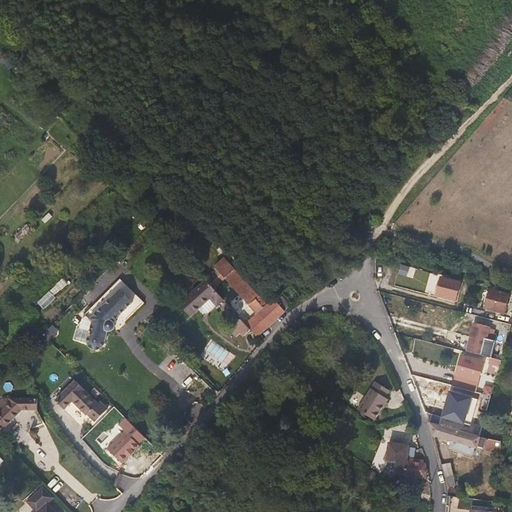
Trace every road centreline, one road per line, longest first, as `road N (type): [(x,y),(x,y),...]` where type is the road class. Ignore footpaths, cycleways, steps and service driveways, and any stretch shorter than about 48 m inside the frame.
road 1 (residential): [(113,511),(300,311),(341,300)]
road 2 (residential): [(438,511),(419,414),(393,348),(365,307)]
